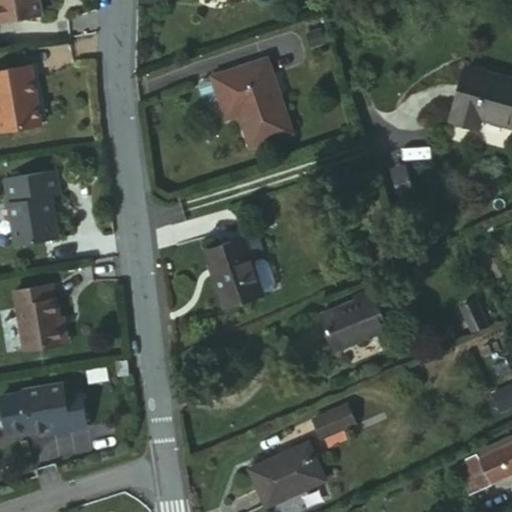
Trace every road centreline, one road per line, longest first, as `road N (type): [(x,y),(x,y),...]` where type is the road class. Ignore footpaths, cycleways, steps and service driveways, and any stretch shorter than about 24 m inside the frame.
road 1 (residential): [(121,0),(121,99),(165,466)]
road 2 (residential): [(165,466),(9,511)]
